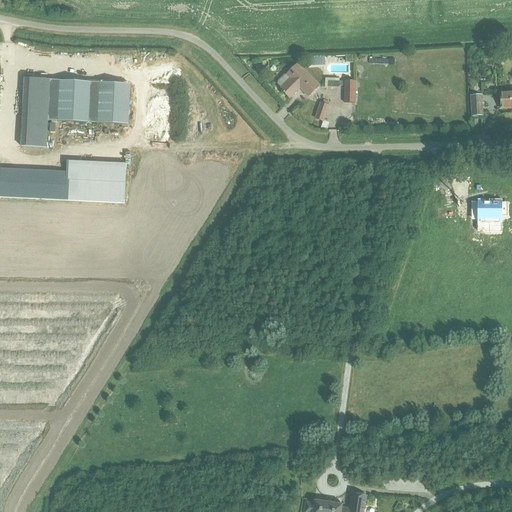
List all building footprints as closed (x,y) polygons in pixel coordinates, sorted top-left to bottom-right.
[(310,58),(310,67),(325,66),(324,57),(310,58)] [(308,97),(319,87),(297,65),(286,75),(284,75),(278,82),(277,86),(289,99),(300,88),(308,97)] [(50,80),(24,79),(21,147),(46,148),(48,120),(50,80)] [(340,80),(325,79),(325,88),(339,89),(340,80)] [(130,86),(50,80),(48,120),(128,125),(130,86)] [(355,81),(344,81),(344,103),(355,103),(355,81)] [(470,93),(472,116),(483,116),(481,92),(470,93)] [(511,92),(500,93),(501,109),(511,108),(511,92)] [(322,104),(320,104),(315,119),(323,121),(328,106),(322,104)] [(324,120),(321,128),(327,130),(330,122),(324,120)] [(114,140),(124,140),(124,129),(115,129),(114,140)] [(477,203),(471,203),(471,217),(477,217),(477,220),(477,232),(484,232),(490,232),(490,228),(502,228),(502,217),(502,203),(502,200),(489,200),(489,203),(485,203),(485,200),(477,200),(477,203)] [(363,511),(366,496),(352,494),(350,509),(342,508),(342,505),(314,501),(314,504),(305,502),(303,511),(363,511)]
